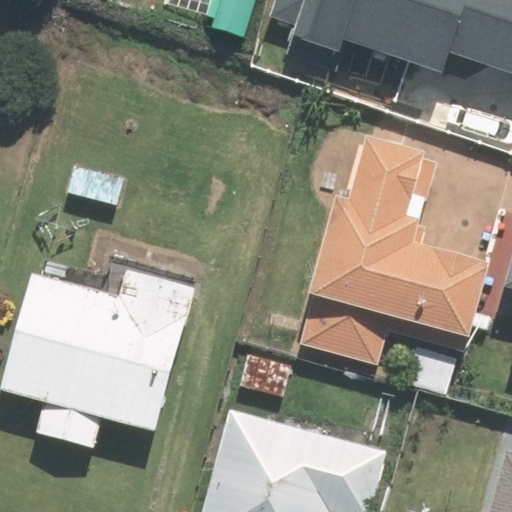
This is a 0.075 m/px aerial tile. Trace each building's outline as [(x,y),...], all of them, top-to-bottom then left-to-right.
[(225,0),(217,31),(253,40),(263,0),(225,0)] [(511,86),(511,0),(315,0),(298,48),(353,68),(359,54),(429,80),(437,58),(511,86)] [(382,367),(392,333),(470,355),(495,267),(421,247),(427,224),(414,220),(432,154),(372,138),(354,203),(338,199),(311,298),(325,301),(312,347),(382,367)] [(76,161),(68,195),(127,209),(135,176),(76,161)] [(4,391),(45,402),(36,436),(100,453),(109,419),(164,433),(202,286),(123,265),(114,299),(34,278),(4,391)] [(0,349),(19,275),(0,269),(0,349)] [(465,357),(417,343),(405,385),(453,399),(465,357)] [(373,511),(388,453),(230,412),(204,511),(373,511)] [(511,511),(511,442),(504,440),(483,511),(511,511)]
